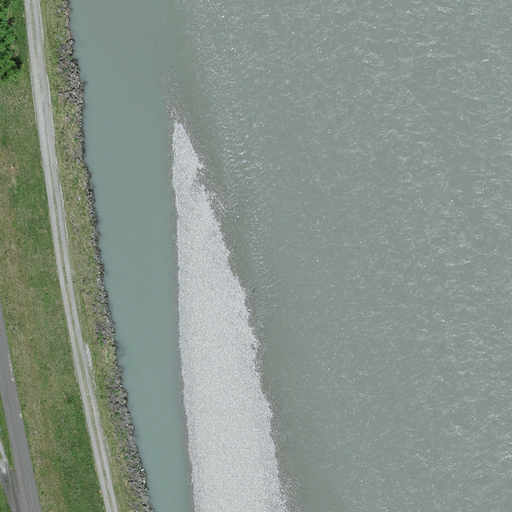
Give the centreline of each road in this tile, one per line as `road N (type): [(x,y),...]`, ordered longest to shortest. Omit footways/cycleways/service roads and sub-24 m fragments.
road 1 (track): [(31,0),(63,263),(115,511)]
road 2 (track): [(0,344),(31,511)]
